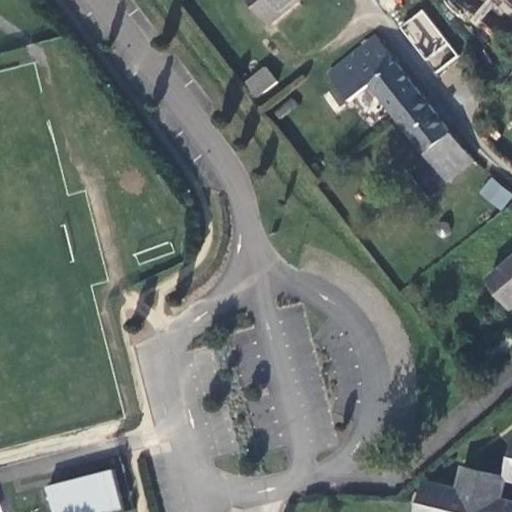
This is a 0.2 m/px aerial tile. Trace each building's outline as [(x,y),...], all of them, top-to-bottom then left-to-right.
[(299,0),(252,0),(270,23),(299,0)] [(511,0),(492,0),(511,16),(511,0)] [(398,27),(435,74),(459,55),(421,8),(398,27)] [(372,86),(398,118),(418,102),(413,96),(419,92),(375,37),(327,75),(350,104),(372,86)] [(245,88),(257,103),(276,87),(264,73),(245,88)] [(481,170),(419,92),(413,96),(418,102),(398,118),(455,192),(481,170)] [(500,210),(511,195),(511,194),(490,177),(478,192),(500,210)] [(444,230),(442,231),(440,234),(440,237),(441,240),(444,241),(447,241),(449,239),(451,236),(451,233),(449,231),(447,230),(444,230)] [(511,267),(487,286),(510,315),(511,313),(511,267)] [(511,343),(505,335),(503,336),(486,352),(495,364),(511,350),(511,343)] [(464,464),(459,486),(466,487),(469,482),(473,479),(479,477),(485,477),(489,479),(493,482),(495,486),(495,491),(495,496),(502,497),(509,476),(464,464)] [(49,489),(55,511),(116,511),(125,510),(116,472),(49,489)] [(511,511),(511,499),(502,497),(495,496),(495,491),(495,486),(493,482),(489,479),(485,477),(479,477),(473,479),(469,482),(466,487),(459,486),(446,483),(444,490),(440,489),(435,490),(431,492),(428,495),(426,499),(425,504),(426,509),(427,511),(511,511)] [(418,511),(427,511),(426,509),(425,504),(426,499),(428,495),(431,492),(435,490),(440,489),(444,490),(446,483),(427,478),(418,511)]
